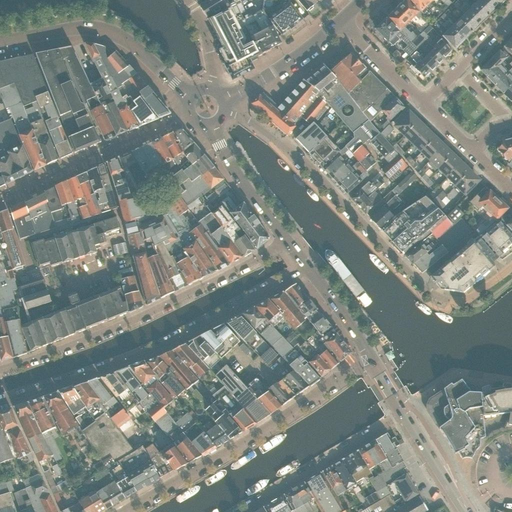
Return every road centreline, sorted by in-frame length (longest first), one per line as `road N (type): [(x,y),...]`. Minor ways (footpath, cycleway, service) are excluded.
road 1 (residential): [(223,111),(285,143),(429,293),(462,301),(511,265)]
road 2 (residential): [(0,402),(130,359),(306,267)]
road 3 (residential): [(285,240),(146,313),(0,369)]
road 4 (residential): [(370,359),(123,511)]
road 5 (secondary): [(0,40),(84,24),(109,28),(190,96)]
road 6 (residential): [(404,412),(239,511)]
road 7 (secondary): [(223,100),(340,21)]
road 8 (secondary): [(285,240),(211,123)]
